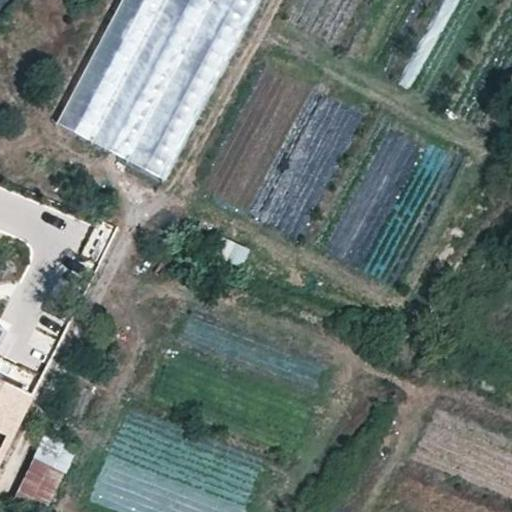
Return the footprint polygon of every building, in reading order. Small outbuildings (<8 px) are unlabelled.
[(117,0),(57,124),(171,178),(256,0),(117,0)] [(242,265),(251,247),(223,234),(215,253),(242,265)] [(236,332),(225,360),(318,397),(330,368),(236,332)] [(0,463),(33,399),(0,383),(0,463)] [(49,508),(76,447),(43,432),(15,493),(49,508)]
